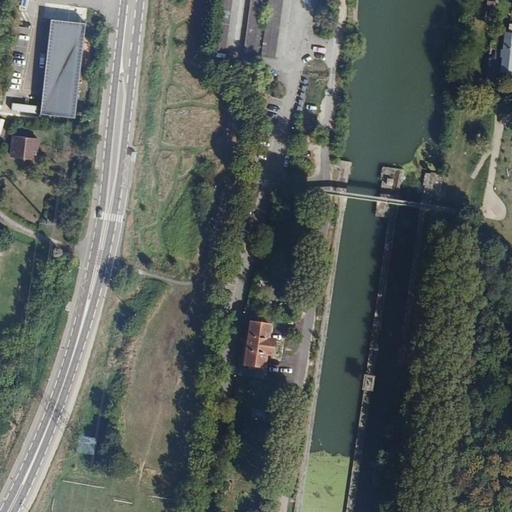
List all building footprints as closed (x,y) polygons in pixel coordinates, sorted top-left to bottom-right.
[(231,0),(218,0),(212,50),(225,52),(231,0)] [(264,0),(250,0),(243,54),(257,56),(264,0)] [(283,0),(269,0),(261,57),(275,59),(283,0)] [(74,123),(85,28),(51,24),(40,119),(74,123)] [(511,35),(506,35),(502,75),(511,75),(511,35)] [(13,103),(12,111),(37,112),(38,104),(13,103)] [(37,160),(38,139),(13,136),(11,158),(37,160)] [(274,340),(269,339),(271,325),(251,322),(244,365),(264,368),(267,354),(273,355),(274,340)] [(248,379),(258,380),(258,370),(248,369),(248,379)]
